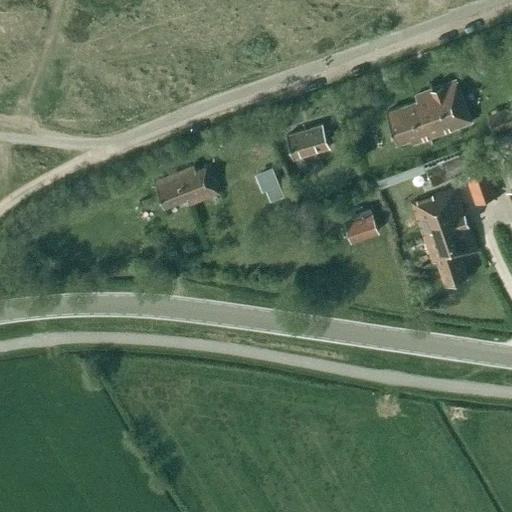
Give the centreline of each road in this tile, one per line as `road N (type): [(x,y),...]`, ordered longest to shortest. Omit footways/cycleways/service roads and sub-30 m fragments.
road 1 (track): [(0,207),(86,158),(511,6)]
road 2 (tertiary): [(0,311),(176,306),(511,355)]
road 3 (track): [(0,121),(139,142)]
